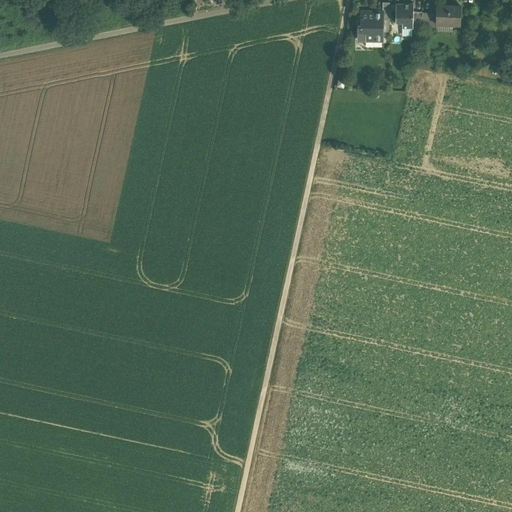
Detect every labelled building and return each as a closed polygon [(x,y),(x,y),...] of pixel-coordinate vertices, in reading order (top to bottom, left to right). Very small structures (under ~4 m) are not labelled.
[(413,3),(406,3),(406,4),(396,4),(396,12),(395,12),(395,20),(395,23),(402,23),(402,28),(413,28),(413,12),(413,7),(413,3)] [(461,6),(437,5),(436,13),(436,24),(460,25),(461,6)] [(382,12),(361,12),(361,26),(359,26),(358,40),(382,41),(383,20),(383,12),(382,12)] [(423,12),(413,12),(413,28),(419,28),(423,12)] [(436,13),(423,12),(419,28),(436,28),(436,24),(436,13)]
